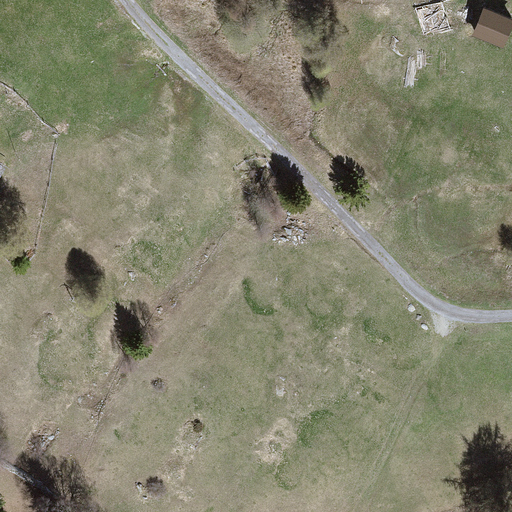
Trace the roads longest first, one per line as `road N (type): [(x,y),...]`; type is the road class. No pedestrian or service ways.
road 1 (track): [(116,0),(429,312),(511,315)]
road 2 (track): [(444,315),(358,511)]
